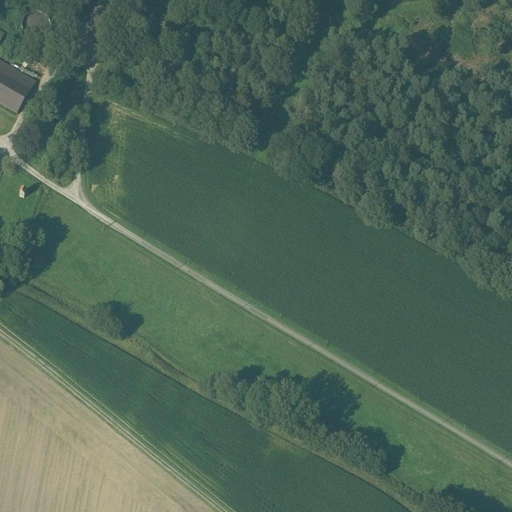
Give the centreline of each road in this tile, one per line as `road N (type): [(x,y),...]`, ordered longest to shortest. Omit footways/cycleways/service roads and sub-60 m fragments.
road 1 (unclassified): [(511,465),(82,199),(77,175),(103,0)]
road 2 (track): [(0,331),(223,511)]
